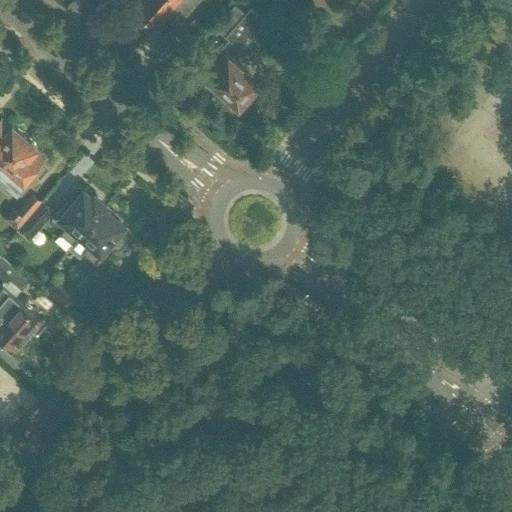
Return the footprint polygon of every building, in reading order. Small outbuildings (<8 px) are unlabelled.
[(181,20),(198,0),(135,0),(133,3),(156,24),(168,10),(181,20)] [(245,12),(235,4),(215,27),(229,39),(199,73),(226,96),(219,104),(231,114),(237,106),(239,107),(241,105),(245,105),(250,99),(249,95),(259,83),(231,59),(265,20),(250,7),(245,12)] [(11,126),(2,117),(0,119),(0,165),(25,136),(24,135),(23,131),(18,127),(15,127),(13,125),(11,126)] [(21,194),(45,167),(41,164),(47,157),(37,148),(37,147),(36,145),(35,142),(30,138),(27,137),(25,136),(0,165),(0,188),(3,190),(9,184),(21,194)] [(376,169),(380,165),(376,161),(372,165),(376,169)] [(69,247),(69,248),(73,243),(79,237),(105,207),(107,204),(86,186),(74,199),(71,196),(53,217),(65,227),(61,232),(73,243),(69,247)] [(18,229),(43,201),(33,192),(18,209),(14,206),(4,217),(18,229)] [(43,201),(18,229),(24,234),(29,228),(31,226),(35,226),(51,208),(43,201)] [(73,243),(69,248),(79,256),(83,252),(95,262),(112,243),(119,249),(132,233),(125,227),(123,225),(124,224),(105,207),(79,237),(73,243)] [(0,270),(21,290),(30,280),(0,253),(0,270)] [(60,306),(68,297),(50,280),(41,290),(60,306)] [(3,283),(0,286),(0,307),(29,333),(42,318),(3,283)] [(0,343),(11,353),(15,349),(16,349),(29,333),(0,307),(0,343)]
